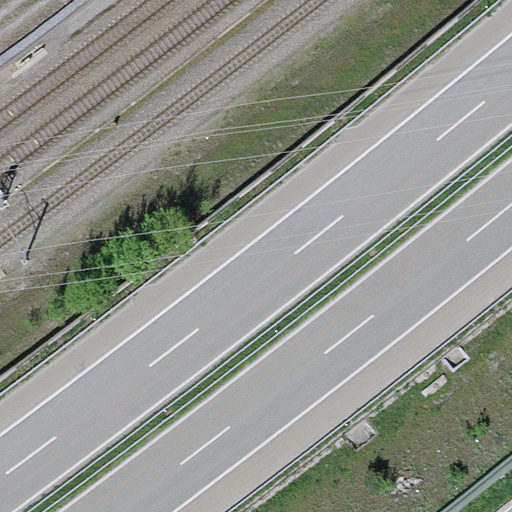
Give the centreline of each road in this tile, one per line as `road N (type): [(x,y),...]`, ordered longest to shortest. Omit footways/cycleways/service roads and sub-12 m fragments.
road 1 (motorway): [(511,77),(0,477)]
road 2 (motorway): [(115,511),(511,203)]
